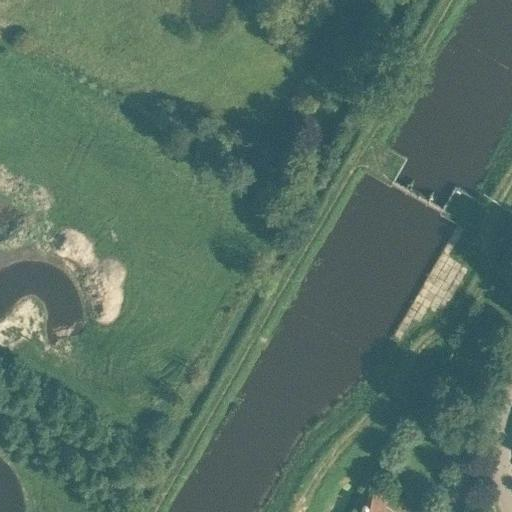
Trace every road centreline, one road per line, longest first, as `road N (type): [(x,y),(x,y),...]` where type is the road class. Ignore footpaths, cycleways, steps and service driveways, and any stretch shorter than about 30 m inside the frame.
road 1 (track): [(419,348),(456,315),(489,260),(477,231),(511,171)]
road 2 (track): [(293,511),(314,470),(419,348)]
road 3 (residential): [(511,509),(499,439),(511,393)]
